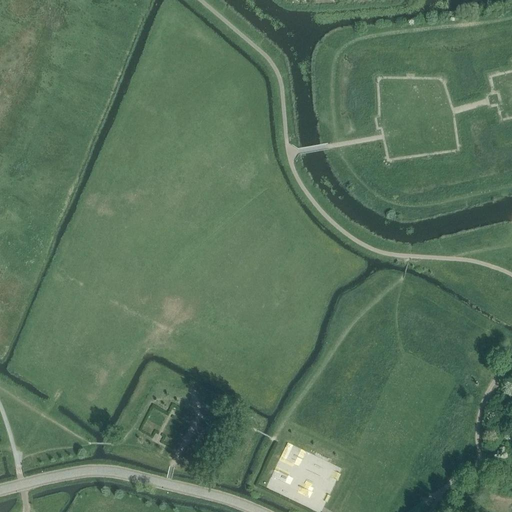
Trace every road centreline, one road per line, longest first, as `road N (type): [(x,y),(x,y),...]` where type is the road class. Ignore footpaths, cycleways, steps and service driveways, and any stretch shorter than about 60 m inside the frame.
road 1 (track): [(340,144),(329,79),(343,42),(511,15)]
road 2 (residential): [(256,511),(104,471),(0,490)]
road 3 (track): [(511,184),(399,201),(366,179),(341,148)]
